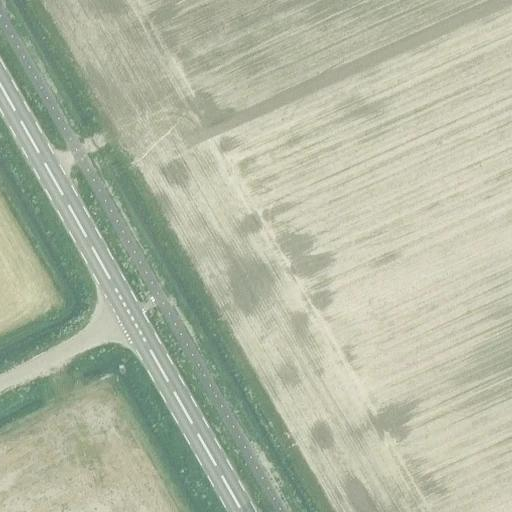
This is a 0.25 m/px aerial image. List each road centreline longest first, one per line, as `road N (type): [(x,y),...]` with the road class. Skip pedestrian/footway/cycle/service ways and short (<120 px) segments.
road 1 (secondary): [(129,313),(0,90)]
road 2 (secondary): [(241,511),(129,313)]
road 3 (unclassified): [(0,381),(129,313)]
